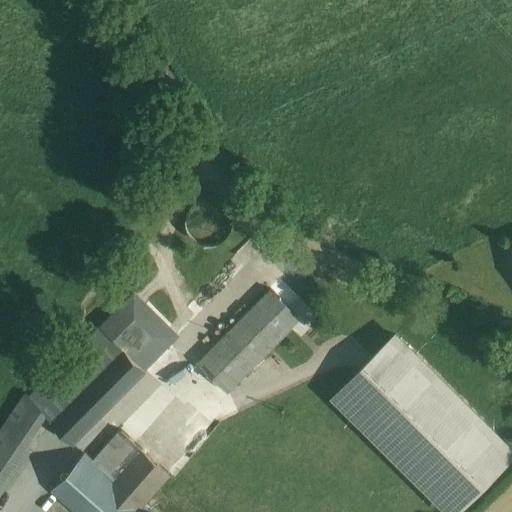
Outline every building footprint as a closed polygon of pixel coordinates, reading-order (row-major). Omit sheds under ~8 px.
[(188,216),(190,224),(196,232),(204,237),(213,238),(222,236),(230,231),(235,222),(236,212),(233,202),(226,195),(216,191),(206,191),(199,195),(193,200),(189,208),(188,216)] [(270,284),(200,360),(232,388),(301,313),(270,284)] [(149,304),(178,330),(187,321),(157,295),(149,304)] [(108,321),(39,394),(50,404),(81,433),(178,330),(149,304),(142,298),(115,327),(108,321)] [(511,437),(398,328),(333,395),(454,511),(460,511),(511,458),(511,437)] [(35,391),(17,417),(37,433),(42,426),(37,423),(50,404),(39,394),(35,391)] [(0,441),(0,491),(40,435),(37,433),(17,417),(0,441)] [(53,480),(89,511),(142,511),(155,497),(149,492),(173,465),(120,419),(93,449),(86,443),(53,480)] [(155,497),(142,511),(174,511),(156,496),(155,497)]
